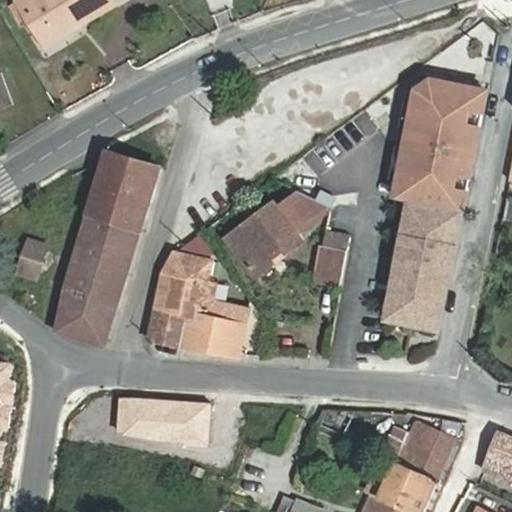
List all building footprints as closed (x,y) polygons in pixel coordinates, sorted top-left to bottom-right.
[(23,0),(20,3),(29,19),(41,11),(33,0),(23,0)] [(33,0),(41,11),(29,19),(47,49),(81,28),(75,19),(107,0),(33,0)] [(107,0),(75,19),(81,28),(116,8),(111,0),(107,0)] [(0,110),(15,105),(4,75),(0,76),(0,110)] [(446,85),(461,88),(462,82),(447,79),(446,85)] [(394,202),(406,204),(454,213),(460,214),(461,214),(487,94),(461,88),(446,85),(431,82),(417,93),(414,105),(407,139),(405,150),(398,184),(394,202)] [(407,139),(414,105),(404,103),(397,137),(407,139)] [(385,115),(372,124),(378,131),(390,121),(385,115)] [(398,184),(405,150),(395,148),(388,182),(398,184)] [(108,348),(163,171),(111,155),(108,156),(66,297),(60,332),(108,348)] [(231,240),(253,270),(283,248),(288,253),(302,242),(298,236),(332,211),(301,194),(279,210),(276,206),(231,240)] [(406,204),(384,319),(432,328),(454,213),(406,204)] [(454,213),(432,328),(438,329),(460,214),(454,213)] [(50,248),(31,243),(21,276),(39,281),(50,248)] [(349,253),(335,249),(324,246),(318,280),(344,285),(349,253)] [(283,248),(253,270),(258,276),(288,253),(283,248)] [(216,264),(176,255),(172,258),(153,338),(231,355),(243,356),(251,311),(215,303),(218,286),(212,285),(216,264)] [(418,424),(400,463),(438,481),(456,442),(418,424)] [(511,435),(501,431),(484,472),(511,482),(511,435)] [(400,463),(386,458),(372,493),(384,498),(400,463)] [(400,463),(384,498),(413,511),(424,511),(438,481),(400,463)] [(372,493),(363,511),(413,511),(384,498),(372,493)] [(304,500),(299,498),(292,511),(323,511),(325,507),(304,500)]
